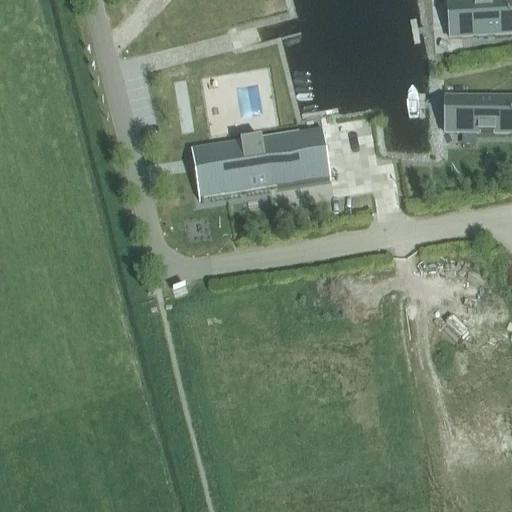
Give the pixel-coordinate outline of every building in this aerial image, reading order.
[(511,37),(509,3),(460,6),(461,40),(511,37)] [(266,65),(223,77),(226,89),(270,78),(266,65)] [(158,81),(163,109),(225,98),(220,70),(158,81)] [(511,135),(511,101),(457,101),(457,135),(511,135)] [(307,135),(201,152),(209,201),(330,182),(322,132),(307,135)]
